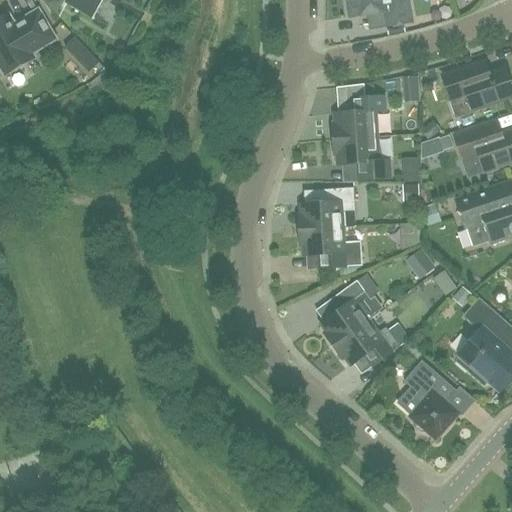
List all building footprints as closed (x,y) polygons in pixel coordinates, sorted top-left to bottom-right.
[(67,0),(65,5),(93,20),(94,19),(91,17),(100,0),(67,0)] [(407,0),(349,0),(350,2),(346,3),(349,18),(384,12),(386,28),(412,24),(407,0)] [(0,67),(5,77),(34,59),(31,54),(55,40),(38,11),(14,25),(7,14),(0,18),(0,67)] [(98,63),(74,39),(65,48),(88,73),(98,63)] [(511,97),(511,91),(504,69),(488,75),(484,62),(442,77),(450,101),(466,96),(472,112),(511,97)] [(333,141),(377,138),(376,112),(385,112),(384,98),(358,99),(359,110),(356,113),(334,115),(334,125),(332,125),(333,141)] [(511,162),(511,132),(500,136),(496,123),(454,137),(462,161),(478,155),(484,172),(511,162)] [(439,139),(443,151),(453,148),(449,136),(439,139)] [(379,163),(377,138),(333,141),(334,157),(337,156),(337,166),(359,165),(362,167),(363,178),(389,176),(388,162),(379,163)] [(511,191),(509,184),(491,190),(454,202),(463,229),(482,222),(490,245),(507,239),(506,235),(511,233),(511,191)] [(300,205),(300,215),(298,215),(299,231),(343,228),(342,213),(355,212),(354,188),(323,190),(324,201),(321,204),(300,205)] [(442,203),(420,210),(426,228),(448,221),(442,203)] [(317,256),(318,269),(362,267),(360,242),(344,243),(343,228),(299,231),(300,247),(302,247),(303,257),(317,256)] [(333,347),(369,321),(359,308),(370,300),(357,281),(332,299),(338,308),(338,312),(320,325),(326,333),(324,334),(333,347)] [(511,379),(511,378),(511,355),(493,339),(505,326),(479,304),(467,318),(480,329),(457,355),(470,366),(467,371),(483,385),(487,381),(496,389),(508,376),(511,379)] [(378,363),(399,347),(385,328),(378,334),(369,321),(333,347),(342,360),(344,359),(350,366),(368,354),(372,354),(378,363)] [(404,382),(410,388),(396,404),(410,416),(408,418),(412,421),(414,426),(416,430),(420,432),(425,433),(435,441),(459,414),(452,408),(450,400),(457,393),(421,362),(404,382)]
